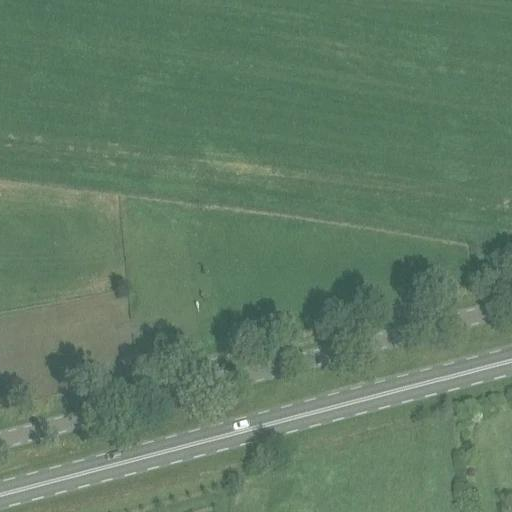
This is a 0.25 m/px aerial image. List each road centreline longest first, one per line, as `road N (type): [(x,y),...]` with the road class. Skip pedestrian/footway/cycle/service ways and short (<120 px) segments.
road 1 (primary): [(0,495),(511,359)]
road 2 (unclassified): [(0,441),(511,306)]
